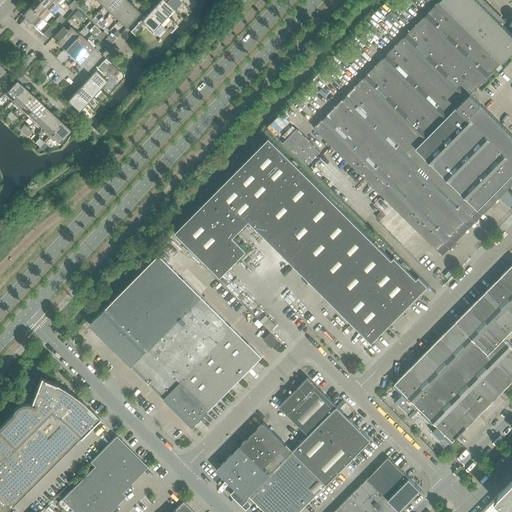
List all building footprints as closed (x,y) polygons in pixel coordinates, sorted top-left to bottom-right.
[(49,11),(37,0),(34,0),(29,6),(42,18),(49,11)] [(56,3),(52,0),(37,0),(49,11),(56,3)] [(111,13),(122,0),(109,0),(103,6),(111,13)] [(118,20),(132,5),(127,0),(122,0),(111,13),(118,20)] [(173,8),(163,0),(159,0),(154,5),(166,16),(173,8)] [(180,1),(178,0),(163,0),(173,8),(180,1)] [(511,134),(480,103),(471,94),(470,93),(486,78),(490,74),(501,63),(501,62),(502,61),(503,61),(511,51),(511,33),(478,0),(440,0),(441,0),(439,2),(439,1),(428,13),(427,12),(423,16),(424,17),(407,33),(403,37),(387,54),(387,53),(383,57),(383,58),(367,74),(366,74),(362,78),(363,78),(347,95),(346,94),(342,98),(343,99),(326,115),(322,119),(314,128),(437,250),(446,241),(446,242),(450,238),(450,237),(466,221),(470,217),(511,174),(511,134)] [(88,9),(87,8),(83,4),(80,7),(85,12),(88,9)] [(140,12),(132,5),(118,20),(126,27),(140,12)] [(166,16),(154,5),(147,13),(159,24),(166,16)] [(42,18),(29,6),(22,14),(35,26),(42,18)] [(83,15),(78,10),(74,14),(79,19),(83,15)] [(159,24),(147,13),(140,20),(152,31),(159,24)] [(100,26),(105,20),(101,17),(96,23),(100,26)] [(103,29),(108,23),(105,20),(100,26),(103,29)] [(64,49),(78,34),(70,26),(67,29),(62,25),(61,26),(54,35),(58,39),(56,41),(64,49)] [(92,33),(97,28),(94,25),(89,31),(92,33)] [(95,36),(100,31),(97,28),(92,33),(95,36)] [(117,38),(111,33),(108,36),(114,41),(117,38)] [(71,56),(85,40),(78,34),(64,49),(71,56)] [(114,41),(108,36),(105,39),(111,44),(114,41)] [(79,63),(93,47),(85,40),(71,56),(79,63)] [(87,70),(101,54),(93,47),(79,63),(87,70)] [(107,80),(95,69),(88,77),(100,88),(107,80)] [(100,88),(88,77),(81,85),(93,96),(100,88)] [(12,100),(24,87),(16,79),(3,94),(8,100),(10,98),(12,100)] [(93,96),(81,85),(74,93),(86,103),(93,96)] [(18,109),(32,94),(24,87),(12,100),(15,102),(13,104),(18,109)] [(86,103),(74,93),(67,100),(79,111),(86,103)] [(27,114),(39,100),(32,94),(18,109),(23,113),(25,111),(27,114)] [(33,122),(47,108),(39,100),(27,114),(30,116),(28,118),(33,122)] [(42,127),(54,114),(47,108),(33,122),(38,127),(40,125),(42,127)] [(9,118),(13,114),(9,110),(5,115),(9,118)] [(13,122),(17,117),(13,114),(9,118),(13,122)] [(48,136),(62,121),(54,114),(42,127),(45,130),(43,132),(48,136)] [(58,142),(70,129),(62,121),(48,136),(53,141),(55,139),(58,142)] [(24,132),(28,128),(24,124),(20,128),(24,132)] [(28,136),(32,131),(28,128),(24,132),(28,136)] [(320,152),(297,129),(283,142),(306,165),(320,152)] [(39,146),(43,141),(39,138),(35,142),(39,146)] [(249,221),(300,170),(269,138),(176,234),(220,277),(246,251),(232,238),(249,221)] [(43,150),(47,145),(43,141),(39,146),(43,150)] [(325,194),(300,170),(249,221),(273,245),(325,194)] [(289,262),(341,210),(325,194),(273,245),(289,262)] [(306,279),(358,227),(341,210),(289,262),(306,279)] [(323,295),(375,243),(358,227),(306,279),(323,295)] [(168,249),(177,240),(174,237),(165,246),(168,249)] [(367,285),(391,260),(375,243),(323,295),(340,312),(367,285)] [(131,365),(165,331),(200,296),(159,255),(90,324),(131,365)] [(398,316),(428,286),(419,277),(416,279),(394,257),(391,260),(367,285),(398,316)] [(511,380),(511,345),(504,338),(511,329),(511,264),(395,383),(406,395),(397,404),(409,415),(418,406),(453,440),(511,380)] [(398,316),(367,285),(340,312),(371,343),(398,316)] [(199,363),(233,328),(200,296),(165,331),(199,363)] [(208,411),(262,357),(233,328),(199,363),(164,398),(193,427),(208,411)] [(164,398),(199,363),(165,331),(131,365),(164,398)] [(270,333),(264,339),(272,347),(277,341),(270,333)] [(0,511),(6,511),(82,435),(99,418),(86,405),(78,398),(70,392),(61,386),(51,381),(40,377),(31,402),(34,403),(34,406),(30,404),(27,404),(24,404),(20,404),(18,406),(15,408),(13,411),(12,413),(0,425),(0,511)] [(327,484),(371,440),(338,407),(309,435),(293,451),(327,484)] [(298,511),(327,484),(293,451),(263,422),(216,470),(245,499),(249,496),(265,511),(298,511)] [(132,451),(116,435),(104,448),(119,463),(132,451)] [(135,479),(119,463),(104,448),(90,461),(94,465),(122,492),(135,479)] [(148,466),(132,451),(119,463),(135,479),(148,466)] [(420,489),(409,478),(388,457),(367,479),(399,511),(420,489)] [(122,492),(94,465),(78,482),(108,511),(126,495),(122,492)] [(397,511),(399,511),(367,479),(333,511),(397,511)] [(511,511),(511,479),(498,494),(498,495),(497,496),(496,496),(480,511),(511,511)] [(108,511),(78,482),(61,499),(74,511),(108,511)] [(193,511),(183,501),(171,511),(193,511)]
